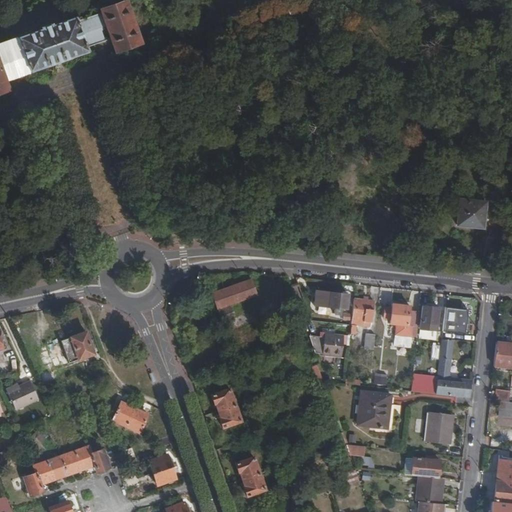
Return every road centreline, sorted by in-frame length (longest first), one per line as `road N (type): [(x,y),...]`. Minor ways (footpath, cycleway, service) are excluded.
road 1 (residential): [(468,511),(493,285)]
road 2 (secondary): [(283,260),(493,285)]
road 3 (secondary): [(283,260),(219,251),(157,257)]
road 4 (secondary): [(164,284),(198,267),(283,260)]
